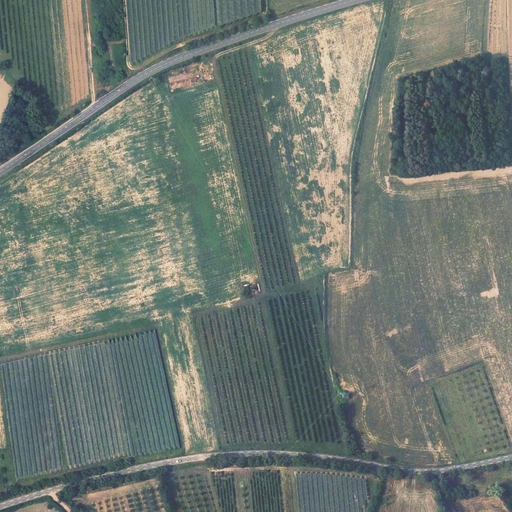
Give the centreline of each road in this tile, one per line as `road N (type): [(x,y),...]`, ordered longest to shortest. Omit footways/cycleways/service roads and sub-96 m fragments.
road 1 (tertiary): [(511,456),(440,471),(293,454),(215,455),(138,467),(0,506)]
road 2 (secondary): [(0,171),(147,72),(354,0)]
road 3 (track): [(0,359),(153,326)]
